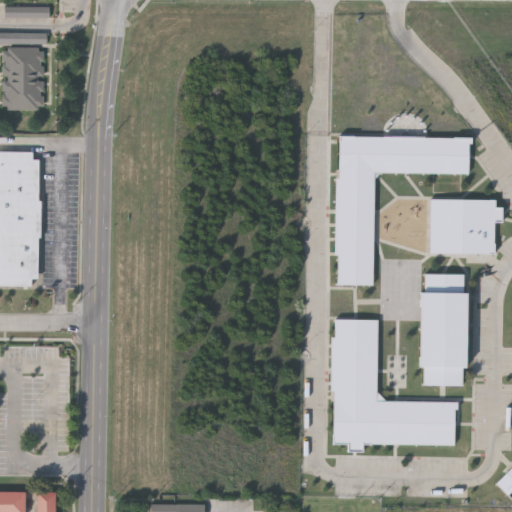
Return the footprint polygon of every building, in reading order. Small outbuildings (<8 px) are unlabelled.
[(43,45),(43,110),(2,110),(1,45),(43,45)] [(338,134),(469,136),(469,172),(374,172),(373,284),(337,283),(338,134)] [(0,285),(0,150),(32,151),(32,158),(39,158),(36,286),(0,285)] [(430,196),(494,197),(494,206),(501,206),(501,221),(494,221),(493,252),(429,251),(430,196)] [(423,366),(420,366),(421,290),(424,290),(424,272),(462,272),(462,290),(465,291),(465,366),(461,366),(461,384),(423,383),(423,366)] [(333,390),(330,390),(330,336),(333,336),(333,318),(377,319),(376,398),(453,399),(453,443),(362,442),(362,451),(348,451),(348,442),(332,442),(333,390)] [(24,511),(0,511),(0,490),(24,490),(24,511)] [(54,490),(54,511),(35,511),(35,491),(54,490)] [(204,503),(204,511),(150,511),(150,503),(204,503)]
